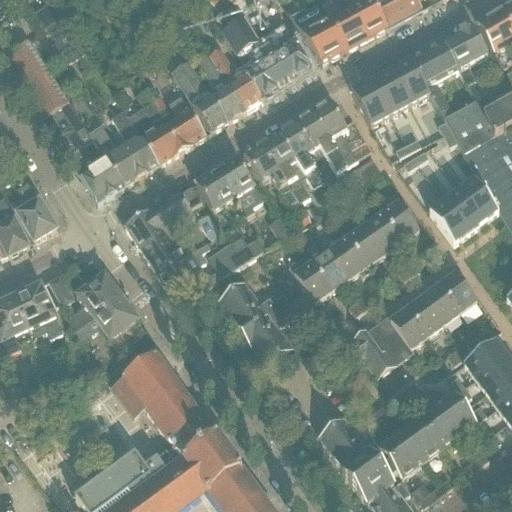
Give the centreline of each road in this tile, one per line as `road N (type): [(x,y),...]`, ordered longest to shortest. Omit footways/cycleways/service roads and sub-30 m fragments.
road 1 (residential): [(490,0),(96,230)]
road 2 (residential): [(96,230),(273,465)]
road 3 (residential): [(96,230),(40,159),(0,90)]
road 4 (residential): [(294,379),(326,425),(273,465)]
